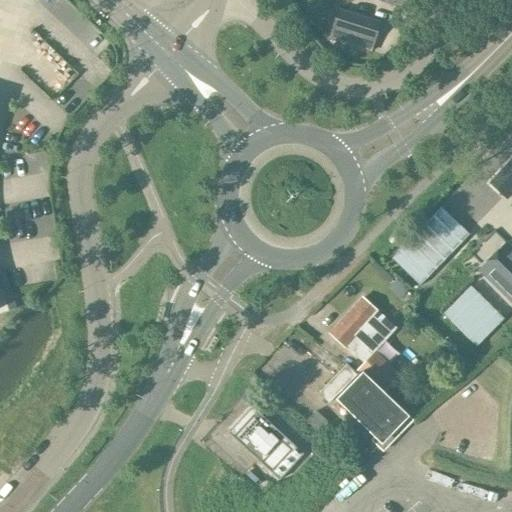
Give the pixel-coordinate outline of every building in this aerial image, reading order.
[(412,0),(380,0),(410,9),(412,0)] [(382,21),(340,8),(331,37),(373,50),(382,21)] [(511,156),(487,182),(507,202),(511,197),(511,156)] [(441,207),(433,215),(462,243),(470,235),(468,233),(441,207)] [(433,215),(425,224),(453,252),(462,243),(433,215)] [(425,224),(416,233),(445,260),(453,252),(425,224)] [(416,233),(408,241),(437,269),(445,260),(416,233)] [(408,241),(400,250),(428,278),(437,269),(408,241)] [(479,270),(496,286),(511,301),(511,247),(506,242),(479,270)] [(400,250),(391,259),(420,286),(428,278),(400,250)] [(470,285),(442,314),(451,322),(479,294),(470,285)] [(479,294),(451,322),(459,331),(487,302),(479,294)] [(364,364),(359,370),(383,393),(399,375),(358,336),(380,312),(362,296),(328,333),(346,350),(347,348),(364,364)] [(487,302),(459,331),(468,339),(496,311),(487,302)] [(164,308),(160,307),(155,321),(160,322),(164,308)] [(496,311),(468,339),(476,347),(504,319),(496,311)] [(218,339),(213,336),(206,349),(210,352),(218,339)] [(346,365),(318,393),(329,404),(338,395),(379,436),(382,432),(399,414),(358,374),(356,376),(346,365)] [(252,406),(228,433),(279,480),(304,453),(252,406)] [(316,411),(306,421),(317,432),(326,440),(335,430),(328,422),(316,411)]
